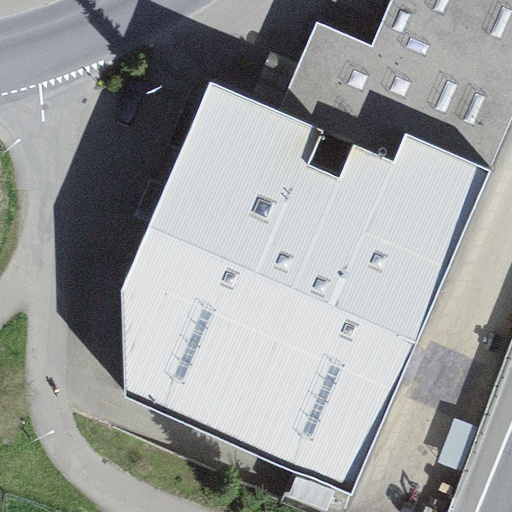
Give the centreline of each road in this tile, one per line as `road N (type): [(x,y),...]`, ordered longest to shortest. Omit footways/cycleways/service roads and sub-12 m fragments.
road 1 (unclassified): [(27,50),(48,135),(45,385),(58,434),(92,474),(159,511)]
road 2 (unclassified): [(27,50),(146,0)]
